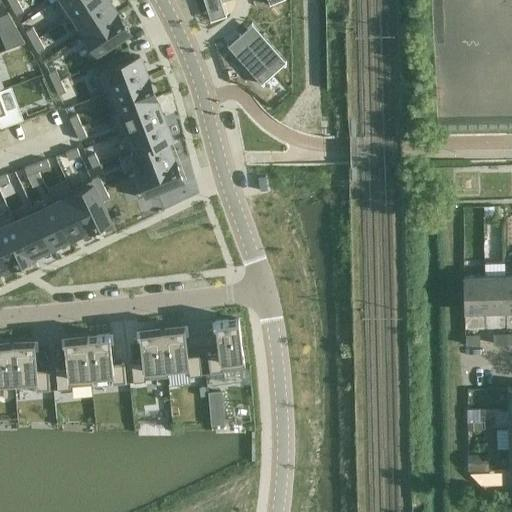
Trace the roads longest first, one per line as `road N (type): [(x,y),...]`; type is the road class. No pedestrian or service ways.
road 1 (residential): [(158,0),(202,96),(265,294)]
road 2 (residential): [(265,294),(0,316)]
road 3 (residential): [(265,294),(277,340),(281,443),(273,511)]
